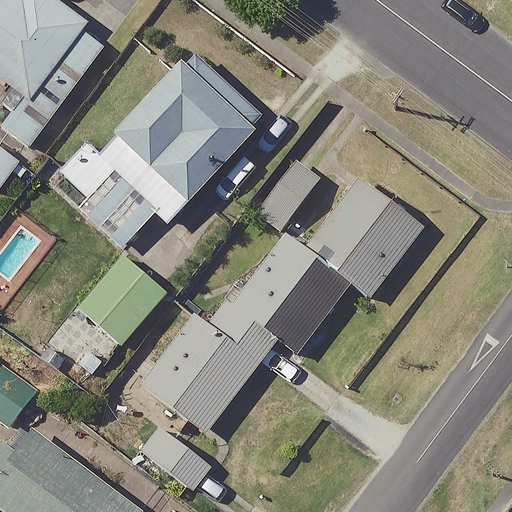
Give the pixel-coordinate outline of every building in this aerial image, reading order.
[(83,22),(52,0),(0,0),(0,80),(26,100),(83,22)] [(251,125),(174,56),(106,131),(182,200),(251,125)] [(289,158),(250,211),(275,229),(314,177),(289,158)] [(190,309),(136,381),(202,429),(273,334),(294,349),(345,281),(368,298),(421,227),(352,176),(300,244),(280,229),(226,300),(221,296),(204,320),(190,309)] [(201,260),(180,241),(152,272),(173,290),(201,260)] [(166,291),(120,252),(74,307),(120,345),(166,291)] [(37,387),(0,359),(0,423),(6,428),(37,387)] [(215,461),(163,422),(141,452),(193,491),(215,461)] [(141,511),(143,509),(28,425),(0,461),(0,511),(141,511)]
